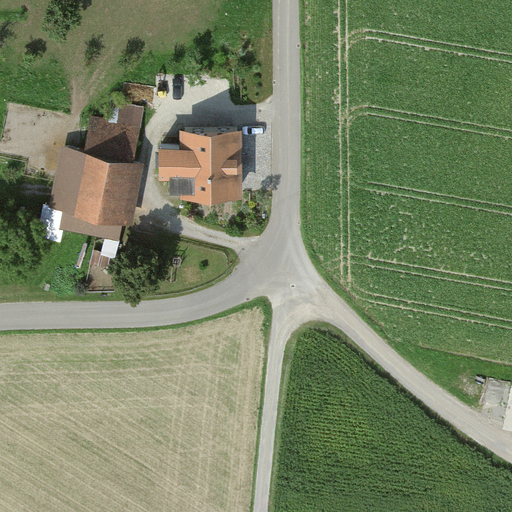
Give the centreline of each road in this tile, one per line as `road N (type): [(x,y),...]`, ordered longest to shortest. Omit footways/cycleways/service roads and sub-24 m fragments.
road 1 (unclassified): [(0,321),(180,311),(236,291),(268,265),(283,226),(285,0)]
road 2 (track): [(259,511),(280,310),(268,265)]
